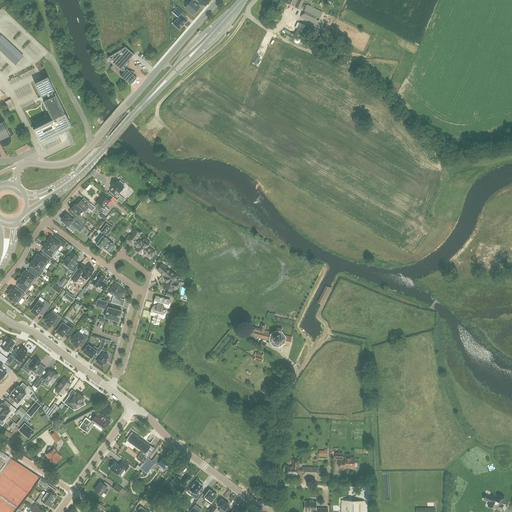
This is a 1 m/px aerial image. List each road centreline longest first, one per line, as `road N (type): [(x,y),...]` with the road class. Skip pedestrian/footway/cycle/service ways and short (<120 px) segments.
road 1 (primary): [(50,192),(83,169),(242,0)]
road 2 (unclassified): [(102,132),(218,0)]
road 3 (residential): [(266,511),(132,405)]
road 4 (residential): [(111,391),(0,315)]
